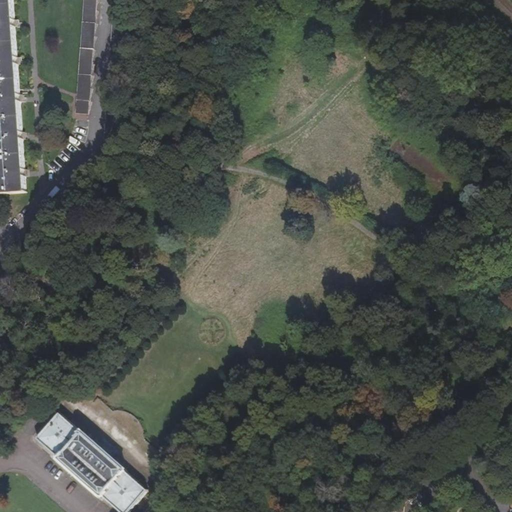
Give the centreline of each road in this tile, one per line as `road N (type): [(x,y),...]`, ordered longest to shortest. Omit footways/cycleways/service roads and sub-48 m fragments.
road 1 (residential): [(105,0),(93,143),(6,244)]
road 2 (unclassified): [(404,511),(511,410)]
